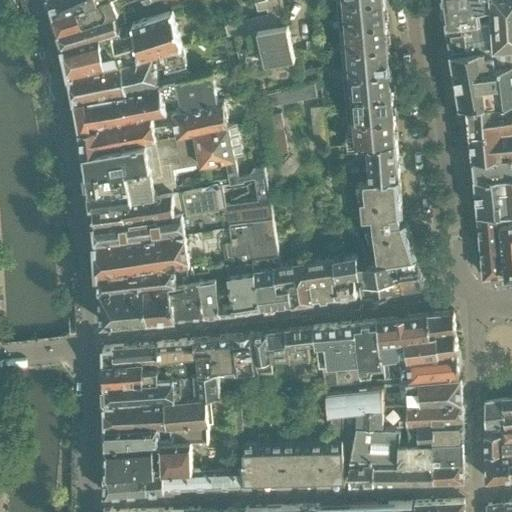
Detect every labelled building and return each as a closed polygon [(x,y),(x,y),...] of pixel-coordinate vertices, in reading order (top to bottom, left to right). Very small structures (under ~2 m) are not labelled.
[(92,0),(21,0),(20,1),(28,23),(54,14),(54,13),(92,0)] [(122,0),(92,0),(54,13),(54,14),(28,23),(33,37),(60,30),(60,29),(118,9),(122,7),(122,8),(125,7),(122,0)] [(70,70),(42,77),(48,104),(76,98),(159,77),(160,82),(205,71),(203,66),(239,57),(241,65),(295,55),(288,23),(286,23),(280,0),(260,0),(255,1),(258,10),(267,8),(268,13),(225,24),(228,34),(183,43),(71,71),(70,70)] [(344,0),(346,21),(386,17),(386,16),(386,8),(385,8),(384,0),(344,0)] [(450,41),(452,50),(486,45),(496,42),(493,0),(443,0),(446,17),(443,18),(444,26),(448,25),(450,41)] [(511,0),(493,0),(496,42),(486,45),(487,53),(494,52),(495,61),(511,58),(511,0)] [(33,37),(36,51),(64,43),(119,27),(118,22),(126,20),(122,8),(122,7),(118,9),(60,29),(60,30),(33,37)] [(36,51),(42,77),(70,70),(71,71),(183,43),(173,10),(119,27),(64,43),(36,51)] [(346,21),(348,45),(388,41),(388,40),(389,40),(388,31),(387,31),(386,17),(346,21)] [(350,68),(390,65),(391,65),(390,56),(389,56),(388,41),(348,45),(350,68)] [(467,104),(468,103),(511,96),(511,58),(495,61),(494,52),(487,53),(486,45),(452,50),(453,54),(454,60),(453,61),(454,64),(455,70),(456,72),(455,72),(455,75),(456,74),(457,83),(457,85),(458,85),(458,87),(459,92),(459,96),(460,96),(461,101),(461,104),(462,104),(467,103),(467,104)] [(299,64),(302,77),(321,71),(317,60),(299,64)] [(350,72),(352,92),(392,89),(393,89),(392,80),(391,80),(390,65),(350,68),(350,72)] [(48,104),(52,132),(81,126),(152,113),(173,109),(219,100),(213,69),(205,71),(160,82),(159,77),(76,98),(48,104)] [(267,87),(269,99),(317,90),(315,77),(267,87)] [(352,97),(354,116),(394,113),(394,112),(395,112),(394,103),(393,103),(392,89),(352,92),(352,97)] [(511,96),(468,103),(471,131),(511,125),(511,96)] [(52,132),(56,154),(84,149),(85,150),(192,129),(207,126),(229,122),(224,99),(219,100),(173,109),(175,122),(154,124),(152,113),(81,126),(52,132)] [(309,101),(314,139),(327,137),(322,99),(309,101)] [(268,108),(275,146),(286,144),(280,106),(268,108)] [(349,138),(366,137),(396,136),(397,136),(396,127),(395,127),(394,113),(354,116),(355,129),(347,129),(349,138)] [(87,168),(87,170),(125,164),(128,182),(130,191),(178,183),(176,166),(200,162),(201,163),(207,161),(225,158),(234,156),(234,155),(235,155),(246,152),(239,120),(229,122),(207,126),(192,129),(85,150),(85,152),(85,157),(86,163),(87,165),(87,168)] [(472,143),(473,157),(511,152),(511,125),(471,131),(472,143)] [(372,214),(400,211),(403,211),(396,136),(366,137),(369,163),(370,163),(371,174),(364,174),(366,191),(361,192),(363,215),(372,214)] [(60,175),(87,170),(87,168),(87,165),(86,163),(85,157),(85,152),(85,150),(84,149),(56,154),(60,175)] [(511,171),(511,152),(473,157),(474,161),(471,163),(471,171),(475,173),(475,177),(511,171)] [(91,198),(92,201),(92,203),(174,191),(174,190),(181,190),(220,184),(244,180),(244,179),(255,176),(266,173),(265,164),(253,166),(250,172),(238,174),(234,156),(225,158),(229,179),(208,181),(208,180),(184,185),(178,184),(178,183),(130,191),(91,198)] [(60,175),(63,190),(89,186),(90,189),(128,182),(125,164),(87,170),(60,175)] [(499,210),(511,208),(511,171),(475,177),(478,212),(479,212),(499,210)] [(92,203),(92,201),(65,206),(67,226),(95,221),(203,204),(207,222),(273,213),(271,198),(266,173),(255,176),(259,199),(224,204),(220,184),(181,190),(183,190),(185,202),(175,203),(174,191),(92,203)] [(63,190),(65,206),(92,201),(91,198),(130,191),(128,182),(90,189),(89,186),(63,190)] [(67,226),(69,244),(97,242),(97,241),(186,226),(185,225),(207,222),(203,204),(95,221),(67,226)] [(511,208),(499,210),(507,271),(511,270),(511,208)] [(499,210),(479,212),(484,267),(484,275),(507,271),(499,210)] [(372,214),(378,255),(379,258),(398,256),(417,253),(417,252),(406,219),(405,219),(401,220),(400,211),(372,214)] [(69,244),(72,273),(99,270),(99,271),(190,257),(194,280),(199,280),(216,278),(240,275),(242,285),(237,286),(241,308),(260,305),(254,257),(280,253),(273,213),(207,222),(185,225),(186,226),(97,241),(97,242),(69,244)] [(309,258),(314,297),(335,295),(333,276),(355,272),(357,292),(403,286),(398,256),(379,258),(378,255),(376,256),(370,260),(360,261),(358,251),(309,258)] [(281,262),(280,253),(254,257),(260,305),(281,303),(292,301),(290,283),(278,285),(276,264),(281,264),(281,262)] [(398,256),(403,286),(403,287),(405,287),(404,286),(422,284),(424,284),(424,282),(418,253),(417,253),(398,256)] [(194,280),(190,257),(99,271),(99,270),(72,273),(73,291),(100,289),(100,288),(144,283),(170,280),(177,279),(177,282),(194,280)] [(309,258),(281,262),(281,264),(276,264),(278,285),(290,283),(292,301),(314,297),(309,258)] [(333,276),(335,295),(357,292),(355,272),(333,276)] [(240,275),(216,278),(221,311),(237,309),(241,308),(237,286),(242,285),(240,275)] [(216,278),(199,280),(205,312),(221,311),(216,278)] [(199,280),(194,280),(177,282),(177,279),(170,280),(175,315),(205,312),(199,280)] [(170,280),(144,283),(147,318),(175,315),(170,280)] [(100,289),(73,291),(75,323),(102,323),(102,322),(130,319),(147,318),(144,283),(100,288),(100,289)] [(404,315),(377,318),(380,338),(456,329),(454,309),(428,312),(404,315)] [(358,356),(359,368),(383,366),(382,359),(380,338),(377,318),(357,321),(359,341),(357,341),(358,356)] [(326,383),(326,385),(340,383),(360,381),(359,368),(358,356),(357,341),(359,341),(357,321),(313,325),(315,342),(316,344),(325,342),(328,363),(322,364),(324,373),(325,377),(325,381),(326,383)] [(285,328),(290,356),(290,359),(311,357),(309,343),(315,342),(313,325),(298,327),(285,328)] [(267,330),(272,357),(290,356),(285,328),(267,330)] [(63,337),(64,365),(73,364),(86,363),(88,329),(76,329),(64,337),(63,337)] [(380,338),(382,359),(400,357),(458,348),(456,329),(380,338)] [(252,332),(258,368),(274,366),(272,357),(267,330),(252,332)] [(234,334),(238,369),(256,368),(256,370),(258,370),(258,368),(252,332),(234,334)] [(214,336),(220,371),(238,369),(234,334),(227,334),(227,335),(219,335),(220,339),(215,339),(215,336),(214,336)] [(192,373),(217,371),(220,371),(214,336),(214,339),(209,340),(209,336),(202,337),(190,338),(191,352),(196,351),(199,372),(192,372),(192,373)] [(73,364),(73,382),(104,381),(188,374),(187,361),(191,360),(191,352),(190,338),(158,341),(158,342),(160,355),(104,361),(86,363),(73,364)] [(103,345),(104,361),(160,355),(158,342),(130,344),(114,344),(111,345),(106,346),(106,345),(103,345)] [(0,371),(9,371),(7,343),(0,343),(0,371)] [(458,348),(400,357),(402,377),(460,371),(458,348)] [(73,382),(72,401),(105,399),(105,400),(207,395),(221,394),(217,371),(192,373),(188,374),(104,381),(73,382)] [(461,376),(399,382),(400,407),(463,401),(461,376)] [(331,438),(324,439),(326,481),(335,481),(336,481),(346,481),(345,449),(348,449),(352,449),(352,451),(350,463),(350,481),(374,480),(374,460),(392,462),(403,461),(403,441),(404,423),(385,423),(385,408),(383,386),(341,391),(340,383),(326,385),(329,414),(331,414),(331,417),(331,421),(331,431),(331,435),(331,438)] [(241,392),(242,399),(246,399),(250,398),(256,398),(259,397),(258,390),(241,392)] [(500,395),(499,395),(502,410),(505,410),(511,408),(511,392),(500,394),(500,395)] [(72,401),(72,426),(106,425),(106,424),(170,422),(207,418),(208,418),(207,395),(105,400),(105,399),(72,401)] [(485,397),(485,413),(502,410),(499,395),(485,397)] [(463,401),(400,407),(385,408),(385,423),(404,423),(463,418),(463,401)] [(233,405),(234,429),(243,429),(243,423),(242,414),(242,411),(242,404),(233,405)] [(485,413),(485,426),(507,423),(505,410),(502,410),(485,413)] [(72,426),(72,443),(107,442),(161,440),(190,438),(208,437),(208,421),(209,421),(209,418),(208,418),(207,418),(170,422),(106,424),(106,425),(72,426)] [(404,423),(403,441),(463,437),(464,437),(463,418),(404,423)] [(485,426),(486,433),(495,432),(495,429),(500,428),(500,431),(505,431),(506,437),(511,436),(511,422),(507,423),(485,426)] [(486,453),(507,450),(506,437),(505,431),(500,431),(500,428),(495,429),(495,432),(486,433),(486,453)] [(306,482),(303,431),(299,431),(299,439),(284,440),(285,483),(306,482)] [(308,431),(303,431),(306,482),(326,481),(324,439),(308,439),(308,431)] [(265,483),(263,432),(259,432),(259,441),(243,441),(244,466),(239,466),(236,466),(237,484),(240,484),(243,484),(265,483)] [(268,432),(263,432),(265,483),(285,483),(284,440),(268,440),(268,432)] [(403,441),(403,461),(433,460),(433,458),(464,457),(463,437),(403,441)] [(107,442),(72,443),(71,475),(105,471),(163,470),(188,469),(191,468),(191,465),(162,467),(161,440),(107,442)] [(199,468),(191,468),(188,469),(189,487),(237,484),(236,466),(231,466),(230,447),(218,448),(219,451),(210,452),(211,457),(198,457),(199,468)] [(511,474),(507,450),(486,453),(487,479),(511,475),(511,474)] [(433,458),(433,460),(434,479),(456,478),(464,478),(464,457),(433,458)] [(374,460),(374,480),(386,480),(387,480),(398,480),(398,479),(399,478),(400,479),(402,480),(403,461),(392,462),(374,460)] [(433,460),(403,461),(402,480),(403,480),(404,480),(421,479),(421,480),(423,480),(423,479),(434,479),(433,460)] [(188,469),(163,470),(164,488),(189,487),(188,469)] [(105,502),(105,492),(107,492),(164,488),(163,470),(105,471),(71,475),(71,503),(105,502)] [(437,511),(464,511),(464,498),(437,500),(437,511)] [(412,511),(413,500),(380,501),(366,502),(349,503),(318,504),(318,511),(412,511)] [(415,500),(414,511),(437,511),(437,500),(415,500)] [(511,511),(511,500),(503,501),(504,511),(511,511)] [(504,511),(503,501),(488,503),(488,511),(504,511)] [(71,503),(70,511),(194,511),(194,507),(169,507),(113,510),(113,502),(105,502),(71,503)]
